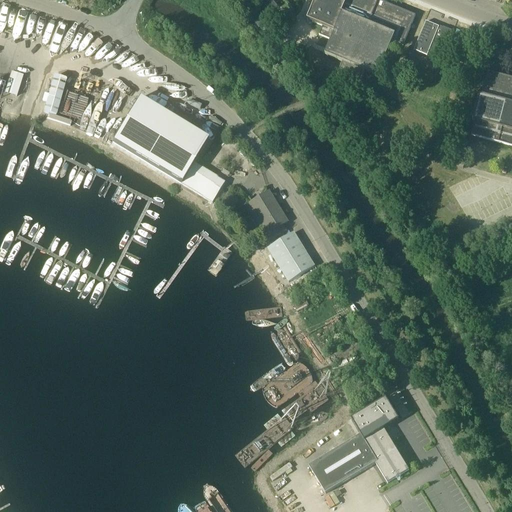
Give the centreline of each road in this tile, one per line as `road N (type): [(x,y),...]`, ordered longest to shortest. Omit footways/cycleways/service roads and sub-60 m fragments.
road 1 (unclassified): [(486,511),(274,167),(216,105),(118,37)]
road 2 (residential): [(511,186),(447,167),(432,147),(471,10)]
